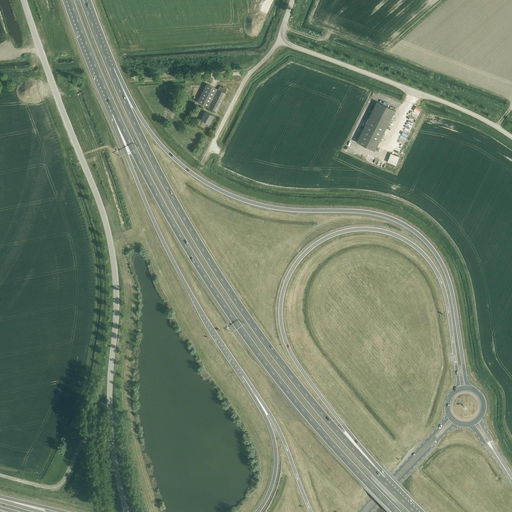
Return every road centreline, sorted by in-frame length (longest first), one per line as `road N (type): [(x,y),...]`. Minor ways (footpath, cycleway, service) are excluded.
road 1 (trunk): [(468,389),(449,279),(425,240),(373,213),(286,209),(223,191),(166,151),(110,68)]
road 2 (trunk): [(382,479),(287,346),(281,301),(299,258),(330,235),(361,229),(417,248),(442,284),(458,389)]
road 3 (unclassified): [(125,511),(110,413),(112,248),(23,0)]
road 4 (trunk): [(382,479),(233,295),(170,193),(110,68)]
road 5 (trunk): [(115,112),(185,246),(264,363),(396,511)]
road 6 (trunk): [(115,112),(170,256),(242,374)]
road 7 (unclassified): [(511,137),(474,114),(279,41)]
road 8 (trunk): [(242,374),(280,433),(311,511)]
road 9 (trunk): [(242,374),(276,459),(257,511)]
road 10 (unclassified): [(204,163),(245,81),(279,41)]
road 11 (track): [(0,475),(55,487),(82,441),(111,433)]
road 12 (trunk): [(448,414),(360,511)]
road 13 (trunk): [(369,511),(456,423)]
road 14 (trunk): [(69,0),(115,112)]
